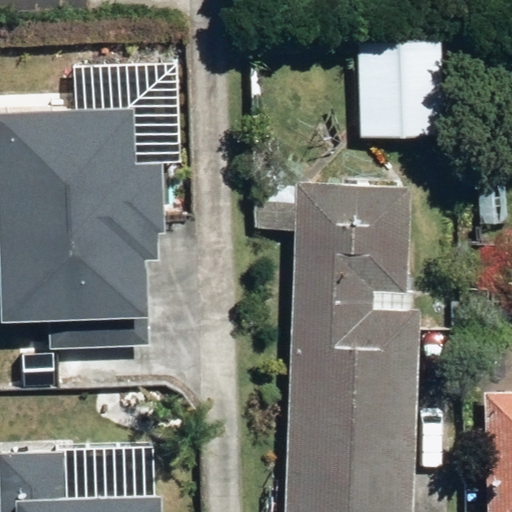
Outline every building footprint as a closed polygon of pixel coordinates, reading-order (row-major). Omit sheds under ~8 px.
[(445,33),(357,33),(357,132),(446,132),(445,33)] [(142,94),(0,93),(0,310),(147,310),(147,244),(166,244),(166,148),(142,148),(142,94)] [(426,180),(255,173),(253,223),(297,225),(285,511),(408,511),(417,290),(422,290),(426,180)] [(511,511),(511,385),(493,385),(493,511),(511,511)] [(74,441),(0,441),(0,511),(168,511),(168,482),(74,482),(74,441)]
